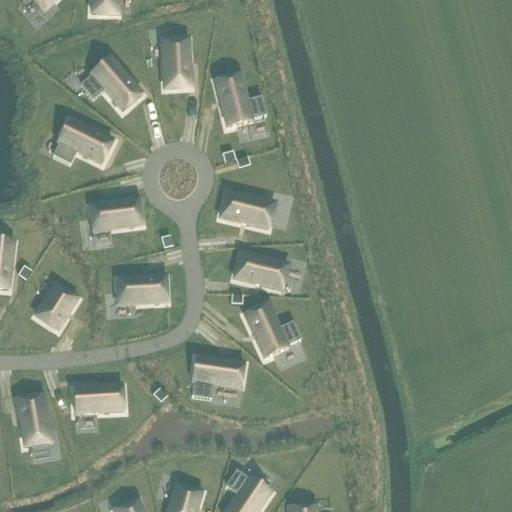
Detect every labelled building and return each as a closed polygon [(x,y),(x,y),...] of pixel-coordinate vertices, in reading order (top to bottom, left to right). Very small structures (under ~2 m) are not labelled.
[(30,0),(44,14),(57,0),(30,0)] [(91,0),(91,17),(117,18),(117,0),(91,0)] [(188,43),(162,44),(164,92),(190,91),(188,43)] [(91,80),(80,89),(92,103),(103,94),(106,97),(121,115),(141,98),(126,80),(110,61),(90,78),(91,80)] [(239,78),(214,84),(221,109),(220,109),(226,131),(252,125),(251,123),(265,119),(260,102),(247,105),(246,104),(246,102),(239,78)] [(59,147),(53,160),(69,168),(75,155),(78,156),(101,168),(112,144),(89,133),(69,122),(57,146),(59,147)] [(232,154),(222,157),(224,166),(235,163),(232,154)] [(247,160),(235,164),(236,166),(237,171),(237,172),(249,169),(247,160)] [(226,196),(220,221),(267,232),(273,207),(226,196)] [(138,203),(90,209),(93,235),(141,228),(138,203)] [(168,239),(160,241),(163,252),(171,250),(168,239)] [(0,292),(8,294),(11,268),(14,245),(0,243),(0,292)] [(240,257),(234,282),(281,294),(287,269),(240,257)] [(23,271),(17,279),(25,284),(30,275),(23,271)] [(165,280),(116,282),(118,308),(166,306),(165,280)] [(55,288),(36,319),(58,333),(77,302),(55,288)] [(231,298),(231,307),(242,308),(242,299),(231,298)] [(267,307),(243,318),(254,342),(264,362),(287,351),(286,349),(299,343),(292,326),(279,332),(278,331),(267,307)] [(195,360),(192,386),(194,386),(194,387),(192,400),(210,403),(212,389),(216,389),(240,393),(244,367),(220,363),(195,360)] [(96,391),(73,392),(74,418),(97,417),(123,415),(122,389),(96,391)] [(159,392),(152,398),(160,406),(166,400),(159,392)] [(42,398),(17,402),(24,450),(50,446),(42,398)] [(237,499),(227,511),(259,511),(271,496),(249,481),(247,483),(236,475),(225,490),(237,498),(237,499)] [(176,488),(169,511),(196,511),(201,495),(176,488)]
